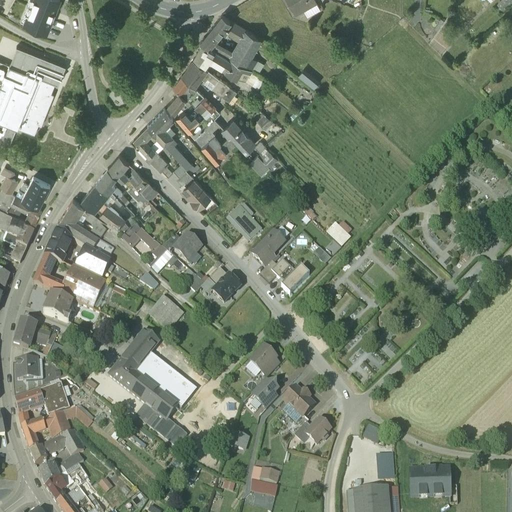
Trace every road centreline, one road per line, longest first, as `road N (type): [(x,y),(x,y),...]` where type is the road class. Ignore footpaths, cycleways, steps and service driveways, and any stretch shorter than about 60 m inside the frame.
road 1 (tertiary): [(109,140),(55,212),(8,322),(9,411),(35,482)]
road 2 (residential): [(359,409),(109,140)]
road 3 (track): [(282,320),(492,114),(511,134)]
road 4 (unclassified): [(359,409),(511,256)]
road 5 (track): [(511,463),(434,452),(359,409)]
road 6 (tertiary): [(109,140),(151,99),(181,48),(186,17)]
road 7 (tertiary): [(75,0),(95,116),(109,140)]
